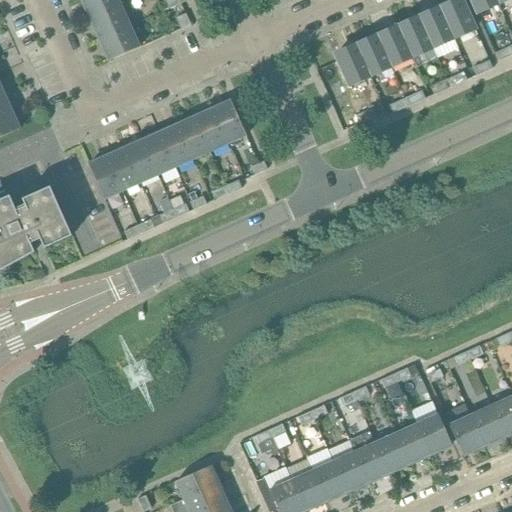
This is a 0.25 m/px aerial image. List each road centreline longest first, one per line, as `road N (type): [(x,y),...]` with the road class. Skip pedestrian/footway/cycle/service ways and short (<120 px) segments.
road 1 (unclassified): [(325,197),(511,112)]
road 2 (unclassified): [(139,277),(325,197)]
road 3 (residential): [(88,118),(256,41)]
road 4 (residential): [(325,197),(256,41)]
road 5 (residential): [(88,118),(38,0)]
